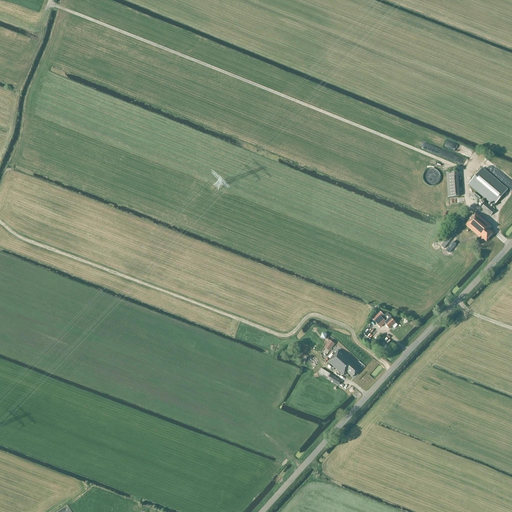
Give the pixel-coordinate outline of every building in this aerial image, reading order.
[(494,206),(507,190),(482,168),(468,184),(494,206)] [(447,173),(448,197),(459,196),(458,173),(447,173)] [(511,181),(506,176),(501,182),(508,188),(509,186),(511,187),(511,181)] [(481,208),(491,216),(495,211),(486,204),(481,208)] [(483,239),(486,242),(494,234),(489,230),(492,227),(476,212),(465,225),(482,240),(483,239)] [(464,214),(460,218),(464,222),(468,217),(464,214)] [(437,244),(444,249),(456,234),(449,230),(437,244)] [(391,319),(392,318),(387,313),(384,316),(378,310),(374,313),(376,316),(372,320),(380,328),(385,323),(386,324),(385,325),(389,329),(396,323),(391,319)] [(375,343),(363,335),(360,339),(372,347),(375,343)] [(330,352),(335,344),(329,340),(324,348),(330,352)] [(301,348),(296,346),(291,357),(305,364),(308,356),(299,352),(301,348)] [(346,372),(352,377),(353,377),(360,369),(339,350),(328,362),(343,376),(346,372)] [(318,374),(338,387),(341,382),(321,369),(318,374)]
